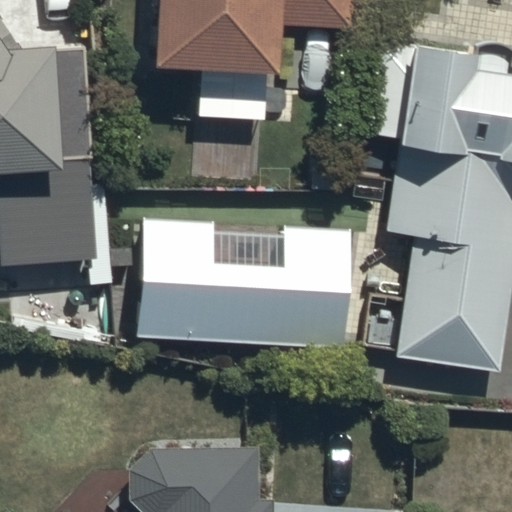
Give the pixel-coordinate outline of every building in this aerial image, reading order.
[(155,0),(153,66),(275,69),(277,27),(349,29),(349,0),(155,0)] [(0,268),(99,259),(85,44),(2,50),(0,46),(0,268)] [(475,53),(406,50),(384,231),(409,234),(394,355),(496,367),(511,236),(511,59),(511,60),(510,72),(473,68),(475,53)] [(344,223),(139,218),(136,341),(341,345),(344,223)] [(273,511),(273,509),(268,509),(268,500),(258,500),(257,447),(148,448),(128,466),(128,501),(138,511),(273,511)]
